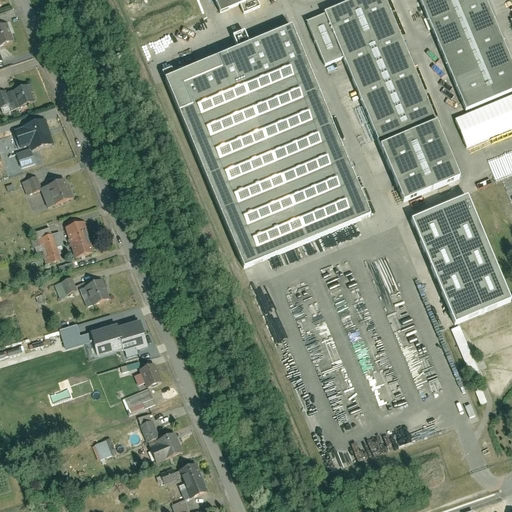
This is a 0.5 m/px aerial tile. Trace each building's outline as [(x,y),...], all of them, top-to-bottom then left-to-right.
[(215,0),(222,15),(256,0),(215,0)] [(460,177),(384,0),(362,0),(309,22),(327,65),(344,58),(404,201),(460,177)] [(511,90),(511,63),(485,0),(420,0),(465,110),(511,90)] [(9,24),(0,27),(0,48),(18,42),(9,24)] [(291,29),(166,80),(246,270),(370,218),(291,29)] [(171,69),(162,73),(164,78),(173,75),(171,69)] [(37,102),(31,85),(16,91),(22,106),(37,102)] [(511,130),(511,96),(455,120),(466,149),(511,130)] [(35,151),(57,144),(48,119),(16,131),(23,148),(17,149),(21,162),(36,157),(35,151)] [(37,177),(22,183),(27,196),(42,191),(37,177)] [(77,199),(68,179),(52,185),(60,205),(77,199)] [(507,304),(463,201),(407,225),(451,328),(507,304)] [(87,222),(68,228),(73,244),(93,238),(87,222)] [(36,254),(43,252),(46,265),(60,262),(56,248),(63,246),(60,233),(51,235),(50,229),(31,234),(36,254)] [(96,253),(93,238),(73,244),(77,259),(96,253)] [(61,274),(75,269),(73,263),(58,268),(61,274)] [(55,285),(59,298),(77,292),(73,279),(55,285)] [(105,280),(88,288),(96,307),(114,300),(105,280)] [(156,349),(154,344),(148,326),(127,334),(127,331),(101,339),(106,360),(131,352),(131,356),(156,349)] [(157,364),(142,370),(150,389),(166,382),(157,364)] [(122,401),(130,417),(155,405),(148,389),(122,401)] [(186,454),(178,433),(160,442),(161,444),(153,448),(159,464),(186,454)] [(98,462),(112,456),(106,441),(92,447),(98,462)] [(199,465),(182,471),(193,499),(211,493),(199,465)] [(157,475),(160,486),(177,481),(174,470),(157,475)] [(173,511),(189,511),(185,501),(171,506),(173,511)]
